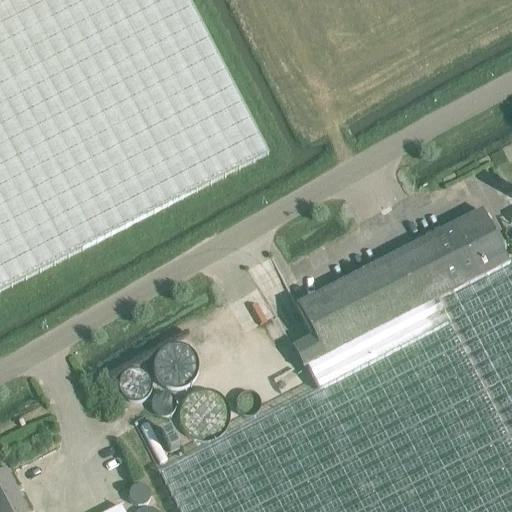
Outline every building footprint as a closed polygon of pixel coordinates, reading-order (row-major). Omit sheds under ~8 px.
[(0,0),(0,294),(269,156),(188,0),(0,0)] [(320,392),(160,474),(179,511),(511,511),(511,264),(510,266),(482,212),(297,307),(314,339),(292,350),(304,372),(308,369),(320,392)] [(302,380),(302,379),(301,371),(299,366),(296,363),(290,357),(286,356),(280,354),(276,354),(270,356),(266,358),(261,361),(258,365),(256,369),(254,373),(253,378),(254,387),(257,391),(260,396),(264,399),(268,402),(272,403),(277,404),(282,403),(286,402),(291,400),(295,397),(298,393),(301,389),(302,380)] [(231,418),(231,417),(229,408),(227,404),(224,400),(220,397),(216,395),(213,393),(208,393),(203,393),(198,394),(193,396),(189,399),(184,406),(182,411),(181,417),(182,421),(183,426),(188,434),(193,438),(197,440),(205,442),(210,442),(215,440),(222,436),(226,431),(228,427),(230,423),(231,418)] [(0,474),(0,511),(26,511),(6,472),(0,474)]
